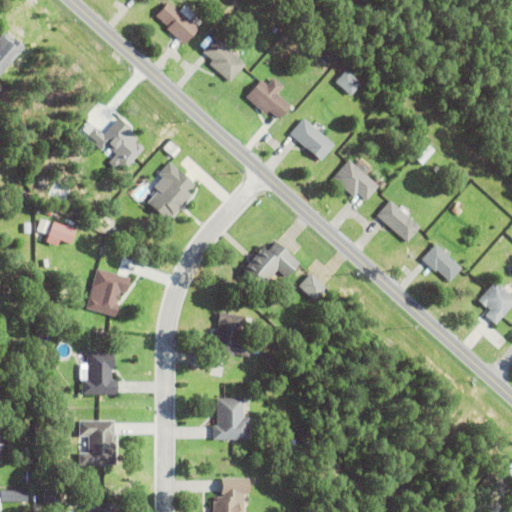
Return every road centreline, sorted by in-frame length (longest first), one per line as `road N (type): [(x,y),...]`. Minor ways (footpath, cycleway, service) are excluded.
road 1 (residential): [(67,0),(511,398)]
road 2 (residential): [(241,153),(155,285),(153,511)]
